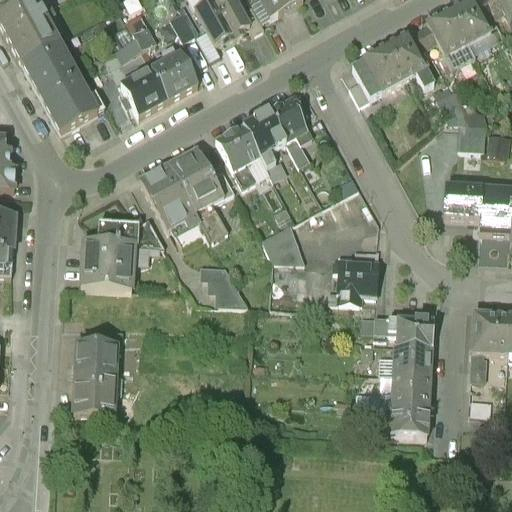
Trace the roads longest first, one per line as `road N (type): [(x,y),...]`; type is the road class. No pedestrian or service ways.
road 1 (residential): [(306,67),(413,256),(451,290),(511,293)]
road 2 (residential): [(34,484),(48,181)]
road 3 (residential): [(48,181),(119,169),(306,67)]
road 4 (residential): [(306,67),(431,0)]
